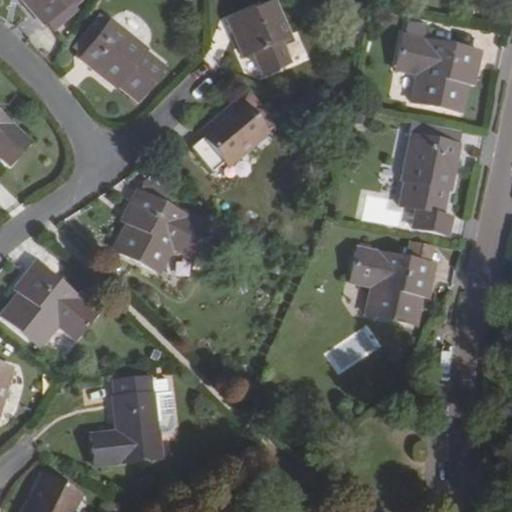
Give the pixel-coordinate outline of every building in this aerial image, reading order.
[(22,0),(45,25),(48,23),(54,30),(80,8),(73,0),(22,0)] [(289,35),(273,1),(228,21),(243,55),(252,51),(262,74),(289,62),(279,40),(289,35)] [(83,55),(80,60),(110,84),(113,81),(118,86),(139,102),(165,68),(145,52),(147,50),(110,21),(108,23),(99,16),(82,38),(91,45),(83,55)] [(412,103),(461,113),(467,85),(470,71),(476,72),(480,52),(402,36),(396,64),(419,69),(417,75),(412,103)] [(91,45),(82,38),(74,48),(83,55),(91,45)] [(419,69),(396,64),(395,70),(417,75),(419,69)] [(476,72),(470,71),(467,85),(473,87),(476,72)] [(199,134),(202,138),(189,148),(211,173),(223,163),(226,166),(266,132),(264,130),(273,122),(250,95),(240,102),(238,100),(199,134)] [(0,157),(8,165),(30,142),(0,115),(0,157)] [(404,183),(398,208),(409,210),(417,212),(413,231),(447,237),(451,219),(441,217),(445,191),(447,183),(451,185),(458,146),(410,135),(400,182),(404,183)] [(113,251),(157,274),(170,249),(173,243),(195,254),(208,228),(164,205),(169,195),(145,182),(139,194),(136,192),(127,209),(133,212),(126,226),(113,251)] [(133,212),(127,209),(120,223),(126,226),(133,212)] [(417,212),(409,210),(405,229),(413,231),(417,212)] [(173,243),(170,249),(192,259),(195,254),(173,243)] [(408,243),(405,259),(431,265),(434,248),(408,243)] [(366,316),(415,326),(421,298),(423,284),(430,285),(433,265),(431,265),(405,259),(355,249),(350,277),(372,282),(372,289),(366,316)] [(0,316),(0,317),(39,348),(57,327),(60,322),(79,337),(97,314),(35,265),(22,280),(27,284),(17,296),(0,316)] [(372,282),(350,277),(348,284),(372,289),(372,282)] [(27,284),(22,280),(12,292),(17,296),(27,284)] [(430,285),(423,284),(421,298),(427,300),(430,285)] [(60,322),(57,327),(76,342),(79,337),(60,322)] [(0,406),(10,370),(0,366),(0,406)] [(113,399),(117,432),(117,439),(109,440),(108,433),(90,435),(94,466),(161,459),(158,436),(153,394),(151,394),(149,382),(148,378),(113,381),(115,399),(113,399)] [(166,380),(149,382),(151,394),(153,394),(158,436),(169,435),(175,428),(170,393),(168,393),(166,380)] [(71,511),(80,496),(42,476),(23,511),(71,511)]
